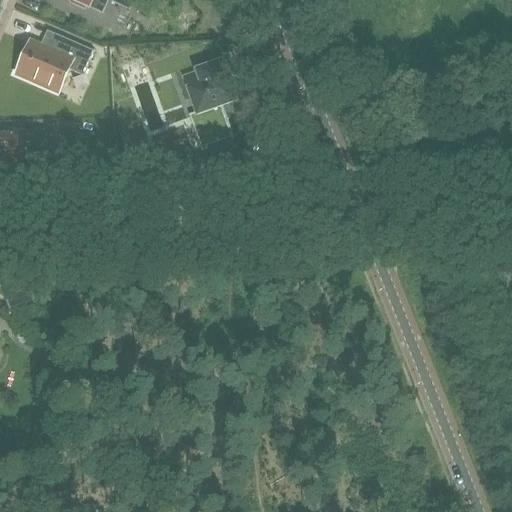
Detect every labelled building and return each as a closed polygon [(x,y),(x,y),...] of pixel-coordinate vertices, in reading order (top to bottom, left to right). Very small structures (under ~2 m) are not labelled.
[(101,15),(108,1),(130,11),(134,0),(70,0),(69,4),(85,11),(87,6),(89,7),(88,9),(101,15)] [(40,49),(29,44),(16,73),(60,92),(69,71),(83,77),(94,52),(68,41),(61,58),(40,49)] [(185,80),(197,114),(197,116),(208,112),(219,144),(209,148),(210,150),(216,169),(243,160),(235,139),(234,139),(222,107),(235,102),(231,90),(232,89),(227,76),(226,76),(221,64),(197,72),(198,75),(185,80)] [(127,136),(168,127),(164,112),(124,120),(127,136)] [(25,171),(26,164),(49,163),(48,131),(15,132),(15,136),(0,136),(0,164),(12,164),(14,171),(25,171)] [(159,187),(158,161),(122,162),(123,189),(159,187)]
